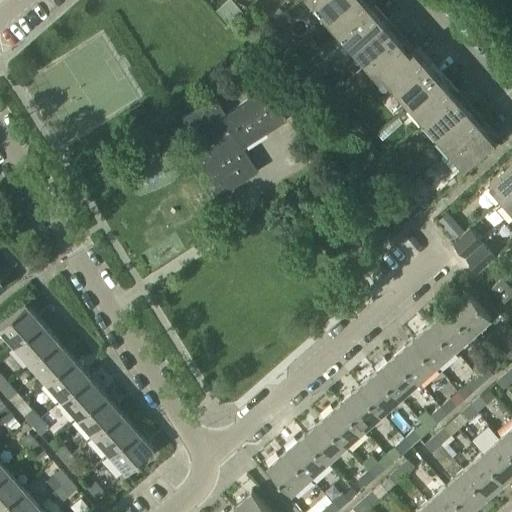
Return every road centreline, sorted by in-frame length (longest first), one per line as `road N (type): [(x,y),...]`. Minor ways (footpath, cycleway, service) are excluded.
road 1 (residential): [(212,466),(0,132)]
road 2 (residential): [(212,466),(440,252)]
road 3 (unclassified): [(511,105),(420,0)]
